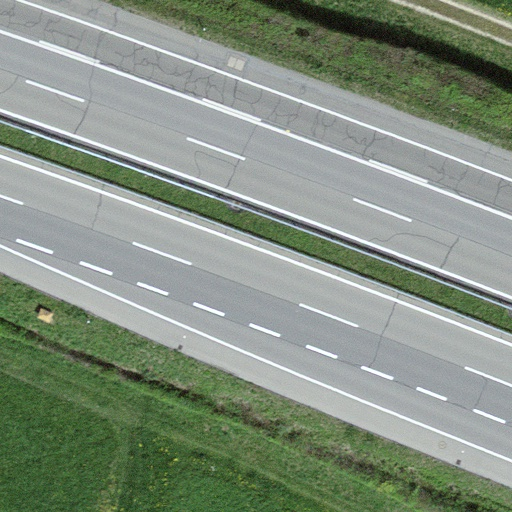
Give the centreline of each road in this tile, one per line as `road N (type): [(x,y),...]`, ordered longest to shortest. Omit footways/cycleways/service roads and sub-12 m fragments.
road 1 (motorway): [(0,195),(511,386)]
road 2 (motorway): [(505,251),(0,71)]
road 3 (track): [(110,511),(127,414),(0,363)]
road 4 (track): [(327,511),(127,414)]
